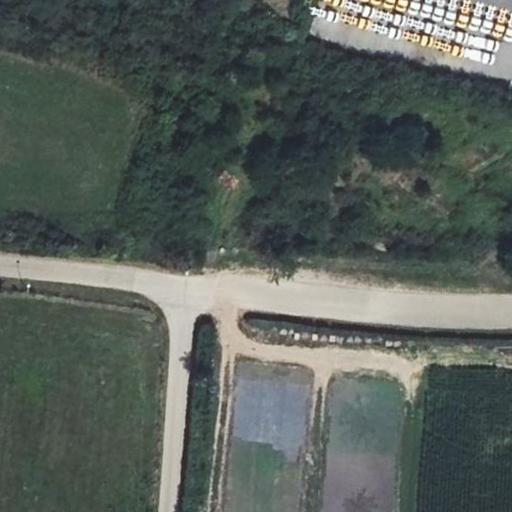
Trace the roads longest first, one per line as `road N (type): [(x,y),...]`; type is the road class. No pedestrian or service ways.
road 1 (unclassified): [(511,310),(421,312),(172,283)]
road 2 (unclassified): [(172,283),(162,511)]
road 3 (unclassified): [(172,283),(0,269)]
